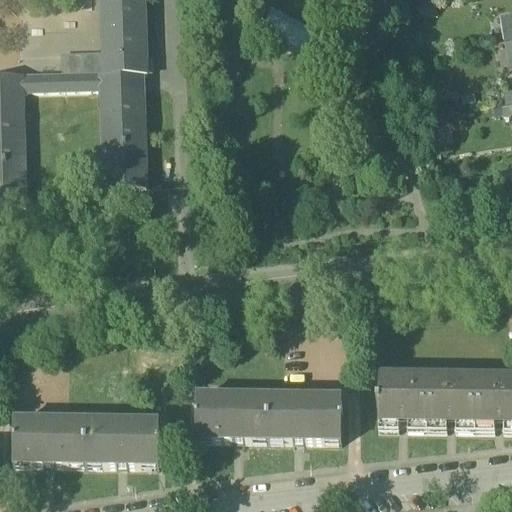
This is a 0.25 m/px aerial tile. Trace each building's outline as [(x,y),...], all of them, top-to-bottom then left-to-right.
[(0,211),(25,211),(22,98),(102,95),(105,194),(146,193),(142,80),(146,80),(143,0),(102,0),(105,57),(105,80),(101,80),(101,81),(60,82),(22,84),(22,82),(0,83),(0,211)] [(273,15),(271,20),(310,40),(312,35),(273,15)] [(508,47),(511,46),(511,18),(500,21),(505,47),(508,47)] [(291,53),(297,53),(304,51),(310,40),(271,20),(265,31),(267,37),(270,42),(274,46),(278,49),(285,52),(291,53)] [(105,80),(105,57),(60,58),(60,82),(101,81),(101,80),(105,80)] [(378,431),(511,432),(511,385),(379,383),(379,406),(376,406),(376,411),(379,411),(378,431)] [(267,449),(268,449),(269,405),(234,405),(234,404),(213,403),(213,405),(198,404),(198,403),(196,403),(196,448),(198,448),(198,442),(212,442),(212,448),(252,449),(253,443),(267,443),(267,449)] [(303,406),(269,405),(268,449),(270,449),(270,443),(284,444),(284,450),(324,450),(324,444),(339,444),(339,450),(341,450),(342,405),(340,405),(340,406),(325,406),(325,405),(303,405),(303,406)] [(84,474),(86,474),(85,430),(70,430),(70,429),(30,428),(31,429),(15,429),(15,428),(13,428),(13,473),(15,473),(15,467),(30,467),(30,473),(69,474),(69,468),(84,468),(84,474)] [(103,430),(85,430),(86,474),(87,474),(87,468),(102,468),(102,474),(142,475),(141,469),(156,469),(156,475),(158,475),(159,430),(158,430),(158,431),(142,431),(142,430),(103,429),(103,430)]
